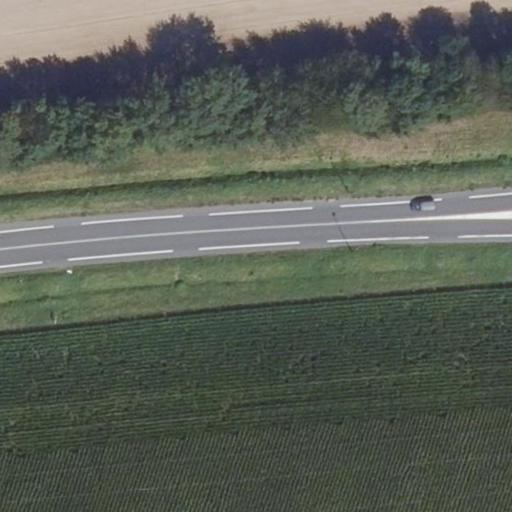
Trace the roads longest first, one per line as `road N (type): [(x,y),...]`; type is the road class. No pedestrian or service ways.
road 1 (primary): [(511,201),(239,229)]
road 2 (primary): [(239,229),(511,228)]
road 3 (primary): [(239,229),(0,249)]
